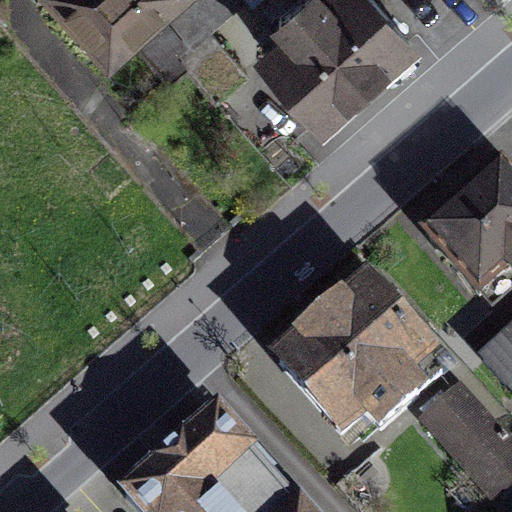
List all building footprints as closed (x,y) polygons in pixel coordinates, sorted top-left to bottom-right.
[(35,0),(32,5),(120,81),(190,0),(35,0)] [(236,0),(263,30),(254,37),(324,116),(421,30),(395,0),(236,0)] [(511,165),(500,153),(423,224),(479,286),(506,262),(511,268),(511,165)] [(368,264),(269,350),(341,436),(366,414),(379,427),(430,383),(418,368),(444,345),(368,264)] [(511,324),(480,354),(511,390),(511,324)] [(511,487),(511,439),(461,382),(418,421),(495,502),(511,487)] [(315,511),(218,398),(116,487),(138,511),(315,511)]
